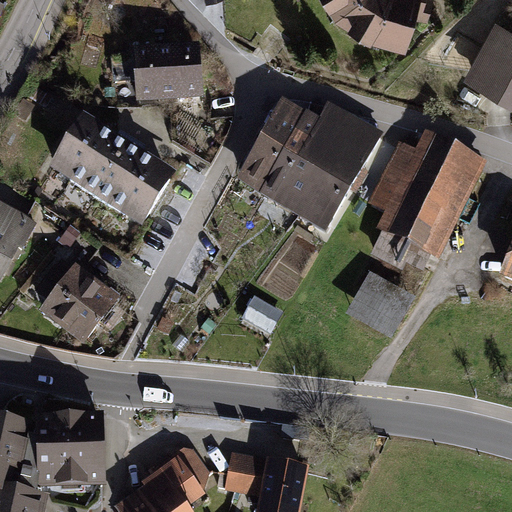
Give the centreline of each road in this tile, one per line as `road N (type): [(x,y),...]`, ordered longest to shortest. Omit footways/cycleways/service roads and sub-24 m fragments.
road 1 (secondary): [(117,390),(356,412),(511,440)]
road 2 (residential): [(117,390),(268,81)]
road 3 (residential): [(268,81),(511,154)]
road 4 (residential): [(110,511),(118,498),(117,390)]
road 5 (residential): [(181,0),(235,63),(268,81)]
